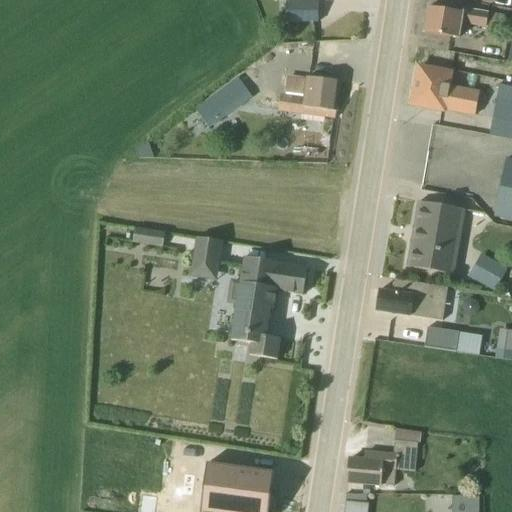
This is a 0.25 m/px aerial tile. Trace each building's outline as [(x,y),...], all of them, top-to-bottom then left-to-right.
[(318,6),(286,6),(286,24),(318,24),(318,6)] [(505,21),(429,9),(425,36),(459,41),(461,26),(504,33),(505,21)] [(479,93),(453,88),(455,76),(419,70),(412,108),(475,118),(479,93)] [(284,97),(281,97),(279,114),(336,121),(341,85),(286,78),(284,97)] [(242,84),(206,109),(219,127),(255,102),(242,84)] [(511,88),(497,86),(493,112),(507,114),(509,105),(511,105),(511,88)] [(511,124),(492,121),(489,137),(511,140),(511,124)] [(511,161),(505,159),(492,220),(511,223),(511,161)] [(465,213),(418,205),(407,269),(454,277),(465,213)] [(133,243),(164,245),(165,231),(134,229),(133,243)] [(222,247),(189,242),(183,281),(216,286),(222,247)] [(506,271),(480,256),(467,279),(493,293),(506,271)] [(304,269),(244,260),(242,268),(237,268),(235,283),(230,283),(226,307),(232,308),(227,341),(252,345),(249,359),(274,363),(278,340),(267,338),(274,293),(300,297),(304,269)] [(446,291),(394,283),(392,294),(378,292),(375,313),(441,323),(446,291)] [(448,325),(445,347),(489,354),(491,342),(479,340),(481,330),(448,325)] [(511,332),(500,331),(497,350),(511,352),(511,332)] [(394,488),(395,471),(414,473),(418,434),(394,432),(392,458),(365,455),(364,462),(349,460),(346,486),(380,489),(380,487),(394,488)] [(480,511),(481,495),(454,495),(453,511),(480,511)] [(345,502),(344,511),(367,511),(368,503),(345,502)]
